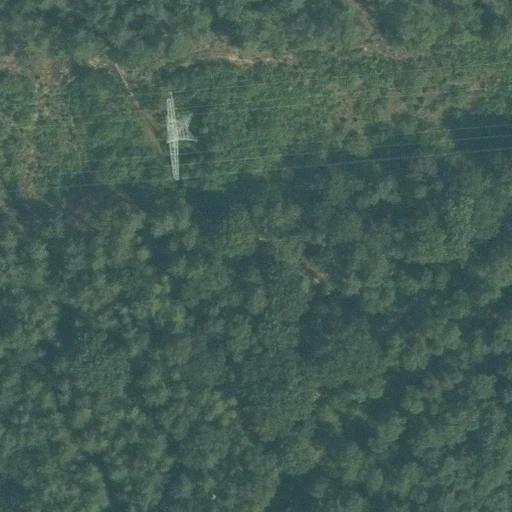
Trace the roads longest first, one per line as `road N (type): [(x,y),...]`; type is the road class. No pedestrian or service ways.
road 1 (track): [(165,146),(312,397),(332,462)]
road 2 (track): [(276,511),(511,302)]
